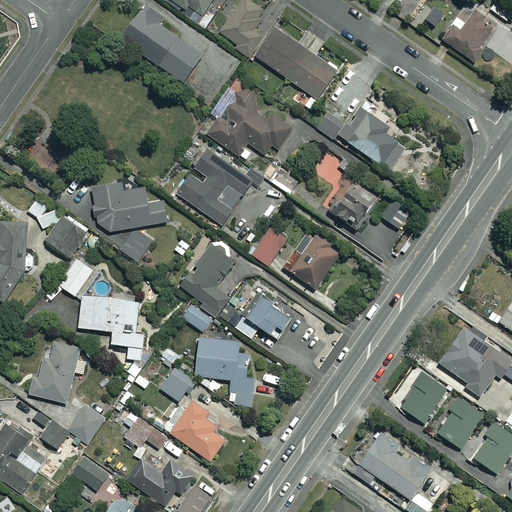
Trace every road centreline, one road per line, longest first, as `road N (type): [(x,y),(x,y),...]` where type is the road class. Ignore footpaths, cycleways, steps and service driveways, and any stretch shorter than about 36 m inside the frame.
road 1 (secondary): [(511,144),(257,511)]
road 2 (residential): [(317,0),(511,135)]
